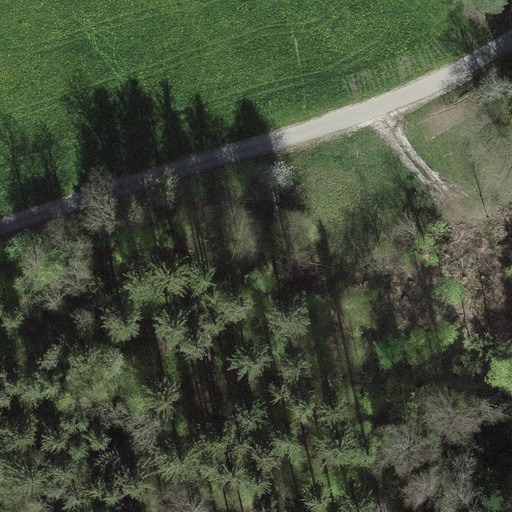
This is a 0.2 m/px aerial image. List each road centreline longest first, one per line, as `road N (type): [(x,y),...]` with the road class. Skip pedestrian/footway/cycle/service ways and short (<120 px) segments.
road 1 (track): [(0,231),(380,112),(511,47)]
road 2 (motorway): [(0,94),(158,0)]
